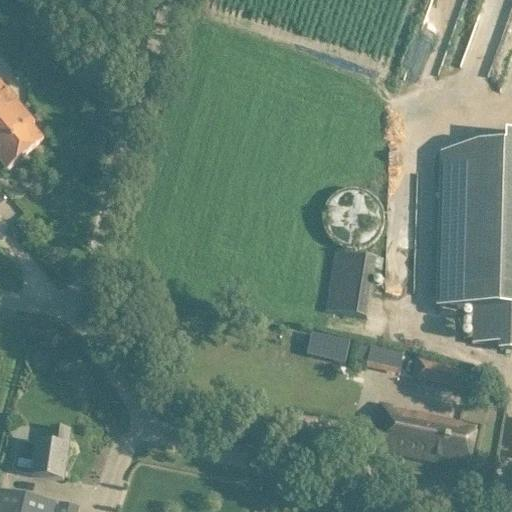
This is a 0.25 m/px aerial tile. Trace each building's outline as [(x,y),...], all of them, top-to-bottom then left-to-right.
[(0,36),(2,39),(16,29),(0,6),(0,36)] [(0,84),(0,163),(7,173),(44,141),(32,128),(35,125),(0,84)] [(500,347),(500,352),(511,352),(511,137),(507,137),(507,148),(479,147),(444,155),(440,310),(473,311),(472,346),(500,347)] [(384,248),(380,194),(326,198),(330,253),(384,248)] [(336,253),(325,314),(365,323),(374,274),(382,275),(384,262),(336,253)] [(120,276),(122,269),(116,267),(114,274),(120,276)] [(290,373),(295,353),(276,349),(271,368),(290,373)] [(472,372),(416,360),(412,381),(467,393),(472,372)] [(467,471),(474,430),(383,410),(379,427),(389,430),(384,452),(467,471)] [(24,445),(22,459),(34,461),(31,479),(64,483),(68,451),(67,451),(69,433),(52,431),(49,448),(38,447),(38,448),(24,445)] [(54,511),(56,505),(36,500),(0,492),(0,511),(54,511)]
